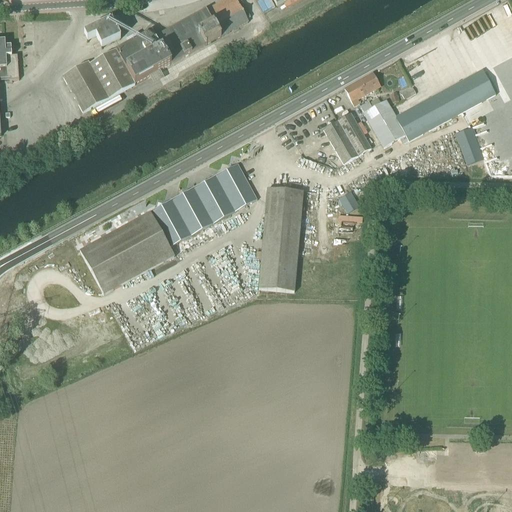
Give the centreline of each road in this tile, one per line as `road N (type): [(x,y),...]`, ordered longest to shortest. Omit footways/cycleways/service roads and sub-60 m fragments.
road 1 (primary): [(3,264),(484,0)]
road 2 (unclassified): [(350,511),(369,186),(511,185)]
